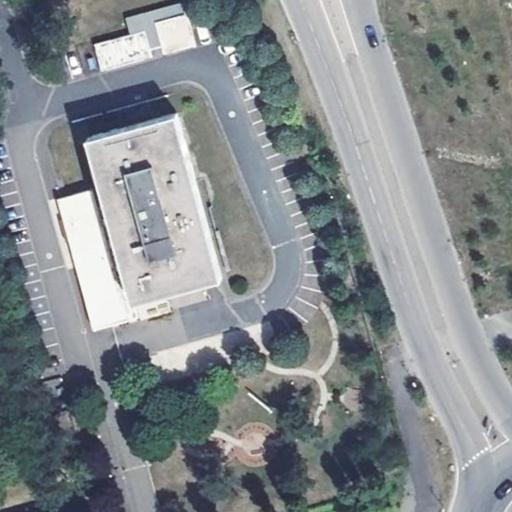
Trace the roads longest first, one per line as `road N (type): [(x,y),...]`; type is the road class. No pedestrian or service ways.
road 1 (primary): [(300,0),(427,359),(493,482)]
road 2 (motorway): [(511,418),(486,377),(447,279),(356,0)]
